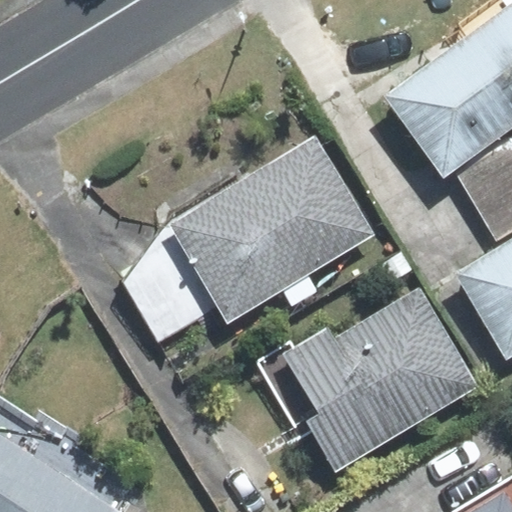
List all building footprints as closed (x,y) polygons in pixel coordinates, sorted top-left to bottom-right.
[(511,0),(510,0),(376,98),(437,182),(511,127),(511,0)] [(220,328),(371,238),(309,134),(157,224),(160,229),(118,288),(154,348),(212,314),(220,328)] [(511,140),(455,173),(496,243),(511,233),(511,140)] [(511,237),(448,275),(501,364),(511,356),(511,237)] [(306,437),(330,476),(475,390),(414,288),(329,338),(322,326),(253,367),(298,442),(306,437)] [(116,511),(0,440),(0,511),(116,511)] [(507,511),(494,491),(460,511),(507,511)]
